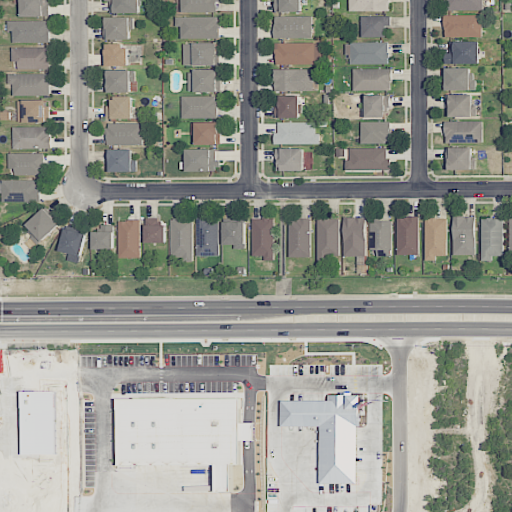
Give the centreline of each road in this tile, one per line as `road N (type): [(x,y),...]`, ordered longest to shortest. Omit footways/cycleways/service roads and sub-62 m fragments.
road 1 (secondary): [(511,306),(0,309)]
road 2 (secondary): [(0,331),(511,329)]
road 3 (residential): [(511,191),(78,192)]
road 4 (residential): [(420,194),(418,0)]
road 5 (residential): [(78,192),(77,0)]
road 6 (residential): [(250,191),(249,0)]
